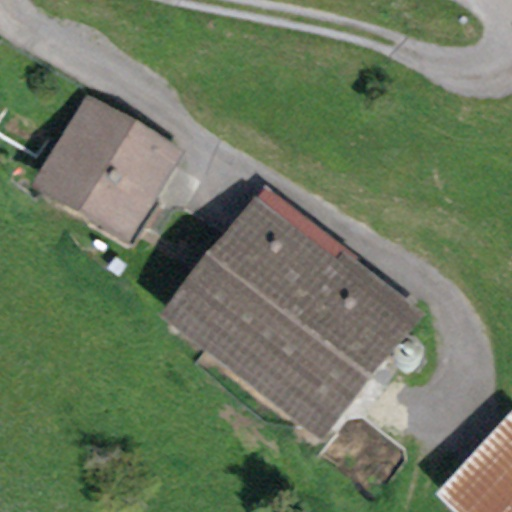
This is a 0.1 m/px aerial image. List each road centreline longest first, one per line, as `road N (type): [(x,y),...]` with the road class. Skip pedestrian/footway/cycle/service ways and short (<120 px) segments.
road 1 (track): [(13,0),(25,22),(422,279),(469,345),(460,409)]
road 2 (track): [(489,0),(506,44),(486,67),(217,0)]
